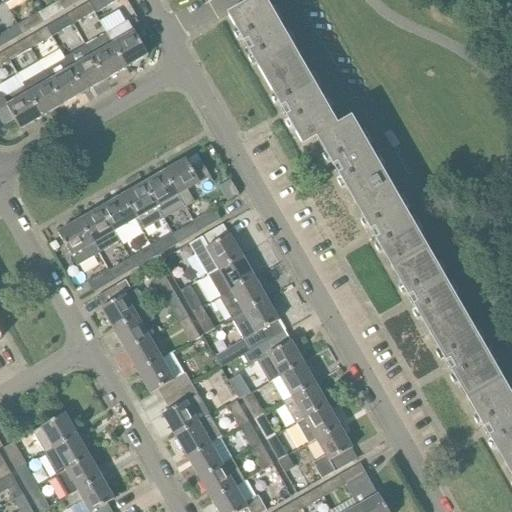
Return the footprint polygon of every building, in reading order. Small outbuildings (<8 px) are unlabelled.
[(62,0),(61,1),(66,11),(84,0),(62,0)] [(95,0),(88,4),(94,14),(95,15),(117,2),(115,0),(95,0)] [(266,81),(301,61),(266,0),(255,0),(228,16),(266,81)] [(40,13),(45,23),(66,11),(61,1),(40,13)] [(88,29),(83,20),(94,14),(88,4),(68,16),(74,26),(79,35),(88,29)] [(18,26),(24,35),(45,23),(40,13),(18,26)] [(48,28),(53,37),(74,26),(68,16),(48,28)] [(0,36),(0,43),(2,48),(24,35),(18,26),(0,36)] [(26,40),(32,50),(53,37),(48,28),(26,40)] [(127,69),(143,59),(148,56),(134,33),(113,45),(127,69)] [(5,52),(11,62),(32,50),(26,40),(5,52)] [(106,81),(127,69),(113,45),(92,58),(106,81)] [(0,55),(0,68),(11,62),(5,52),(0,55)] [(84,94),(106,81),(92,58),(70,70),(84,94)] [(317,139),(339,126),(301,61),(266,81),(303,147),(317,139)] [(63,106),(84,94),(70,70),(50,82),(63,106)] [(42,118),(63,106),(50,82),(45,73),(22,86),(24,88),(42,118)] [(20,131),(42,118),(24,88),(4,99),(1,94),(0,95),(0,121),(3,127),(14,120),(20,131)] [(354,204),(390,183),(353,118),(339,126),(317,139),(354,204)] [(179,197),(193,222),(197,220),(191,210),(195,208),(193,204),(194,203),(187,191),(210,178),(203,165),(193,171),(187,161),(165,173),(179,197)] [(157,209),(179,197),(165,173),(144,185),(157,209)] [(392,269),(427,249),(390,183),(354,204),(392,269)] [(163,219),(157,209),(144,185),(122,197),(141,231),(163,219)] [(121,242),(141,231),(122,197),(101,209),(114,234),(116,233),(121,242)] [(103,240),(114,234),(101,209),(80,222),(97,251),(106,245),(103,240)] [(194,223),(199,233),(220,221),(214,210),(197,220),(193,222),(194,223)] [(99,255),(97,251),(80,222),(58,234),(72,258),(73,258),(78,267),(99,255)] [(173,235),(179,244),(199,233),(194,223),(173,235)] [(208,277),(242,257),(230,236),(229,236),(223,226),(190,246),(208,277)] [(152,247),(158,256),(179,244),(173,235),(152,247)] [(131,259),(137,268),(143,265),(158,256),(152,247),(143,252),(131,259)] [(429,334),(465,314),(427,249),(392,269),(429,334)] [(222,298),(255,279),(242,257),(208,277),(210,276),(222,298)] [(109,272),(115,281),(137,268),(131,259),(109,272)] [(115,281),(109,272),(109,271),(88,282),(94,293),(115,281)] [(166,301),(175,295),(164,276),(155,281),(163,296),(166,301)] [(232,320),(242,313),(267,300),(255,279),(222,298),(220,299),(232,320)] [(126,282),(120,285),(120,286),(124,293),(131,290),(126,282)] [(114,331),(149,311),(137,291),(126,297),(124,293),(120,286),(97,299),(103,309),(102,309),(114,331)] [(194,315),(203,310),(190,287),(181,292),(194,315)] [(179,323),(188,317),(175,295),(166,301),(179,323)] [(250,352),(278,336),(272,326),(280,322),(267,300),(242,313),(255,335),(244,341),(250,352)] [(205,335),(215,330),(203,310),(194,315),(205,335)] [(127,352),(150,338),(144,327),(154,321),(149,311),(114,331),(127,352)] [(467,399),(502,379),(465,314),(429,334),(467,399)] [(191,344),(200,338),(188,317),(179,323),(191,344)] [(280,378),(304,365),(291,342),(284,346),(278,336),(250,352),(243,356),(249,367),(257,363),(269,384),(280,378)] [(139,374),(163,360),(150,338),(127,352),(139,374)] [(164,402),(192,385),(186,374),(185,375),(173,354),(163,360),(139,374),(151,395),(158,391),(164,402)] [(292,399),(316,386),(304,365),(280,378),(292,399)] [(504,464),(511,459),(511,395),(502,379),(467,399),(504,464)] [(176,438),(211,418),(192,385),(164,402),(170,412),(163,416),(176,438)] [(297,424),(328,407),(316,386),(292,399),(284,403),(296,425),(297,424)] [(240,429),(250,424),(237,402),(228,408),(240,429)] [(255,421),(264,416),(258,405),(249,411),(255,421)] [(316,441),(340,428),(328,407),(297,424),(309,445),(316,441)] [(48,453),(77,436),(65,415),(34,433),(47,454),(48,453)] [(188,459),(220,440),(222,438),(211,418),(176,438),(188,459)] [(276,438),(270,427),(261,432),(267,443),(276,438)] [(357,460),(357,459),(352,450),(352,449),(340,428),(316,441),(325,457),(313,464),(322,480),(357,460)] [(262,446),(256,435),(247,441),(253,451),(262,446)] [(66,471),(90,458),(77,436),(48,453),(60,474),(66,471)] [(200,480),(233,460),(220,440),(188,459),(200,480)] [(16,472),(26,467),(27,466),(14,444),(3,450),(16,472)] [(288,459),(282,447),(273,453),(280,464),(288,459)] [(0,480),(0,481),(1,481),(11,475),(0,456),(0,480)] [(273,466),(268,456),(259,461),(264,471),(273,466)] [(78,493),(102,479),(90,458),(66,471),(60,474),(56,477),(69,498),(78,493)] [(285,474),(294,468),(288,459),(280,464),(285,474)] [(213,502),(245,483),(233,460),(200,480),(213,502)] [(340,477),(346,487),(366,476),(367,475),(361,465),(340,477)] [(28,493),(38,488),(26,467),(16,472),(28,493)] [(13,501),(23,496),(11,475),(1,481),(8,491),(1,495),(6,504),(13,501)] [(358,507),(360,511),(388,511),(379,495),(378,496),(374,489),(366,476),(346,487),(358,507)] [(340,477),(330,483),(335,493),(346,487),(340,477)] [(111,511),(107,505),(115,501),(102,479),(78,493),(69,498),(67,499),(72,508),(83,502),(88,511),(111,511)] [(266,511),(267,511),(258,497),(257,498),(247,482),(245,483),(213,502),(218,511),(266,511)] [(39,511),(45,511),(50,509),(38,488),(28,493),(39,511)] [(319,489),(307,496),(313,506),(325,499),(319,489)] [(20,511),(31,511),(23,496),(13,501),(20,511)] [(297,501),(289,507),(291,511),(301,511),(303,511),(297,501)]
